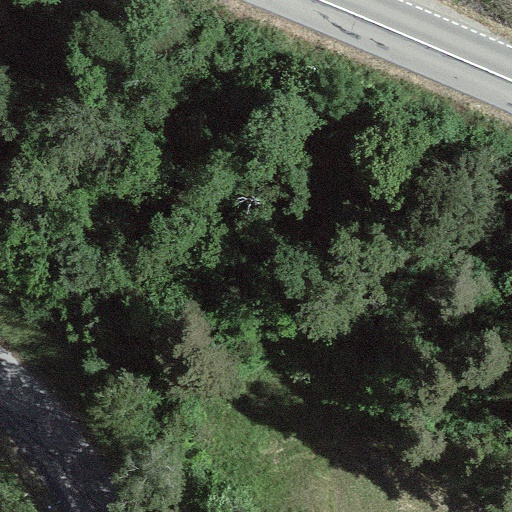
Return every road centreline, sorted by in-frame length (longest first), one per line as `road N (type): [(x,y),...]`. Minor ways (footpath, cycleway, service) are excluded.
road 1 (secondary): [(511,82),(314,0)]
road 2 (tertiary): [(0,388),(86,487),(98,511)]
